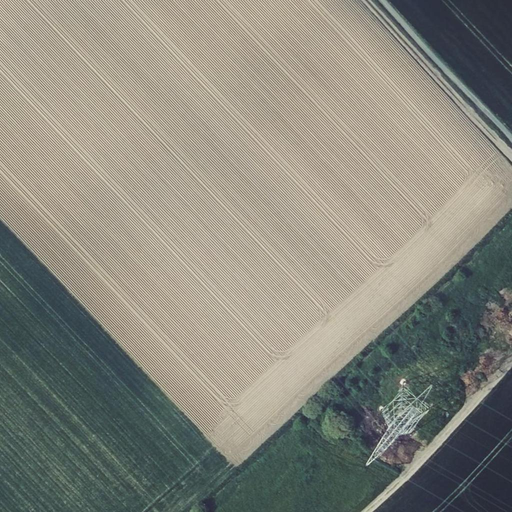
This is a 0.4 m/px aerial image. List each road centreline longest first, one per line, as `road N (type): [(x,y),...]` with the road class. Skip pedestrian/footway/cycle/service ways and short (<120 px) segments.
road 1 (track): [(511,158),(366,0)]
road 2 (track): [(511,360),(367,511)]
road 3 (track): [(379,0),(511,139)]
